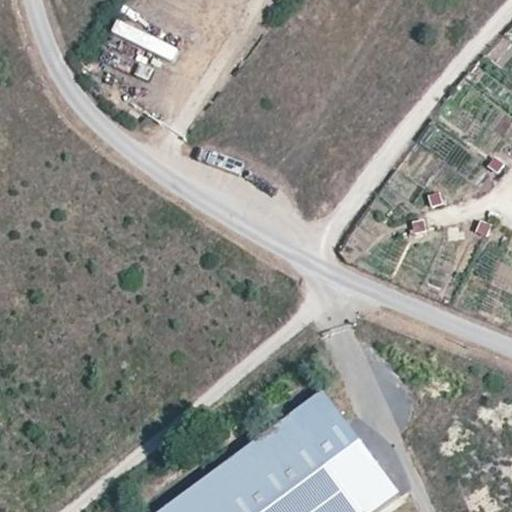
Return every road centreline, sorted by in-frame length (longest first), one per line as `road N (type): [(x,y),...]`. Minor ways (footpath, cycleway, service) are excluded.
road 1 (unclassified): [(511,348),(330,272),(119,143),(68,92),(32,0)]
road 2 (track): [(67,511),(308,313),(330,272)]
road 3 (track): [(511,4),(416,111),(335,228),(330,272)]
